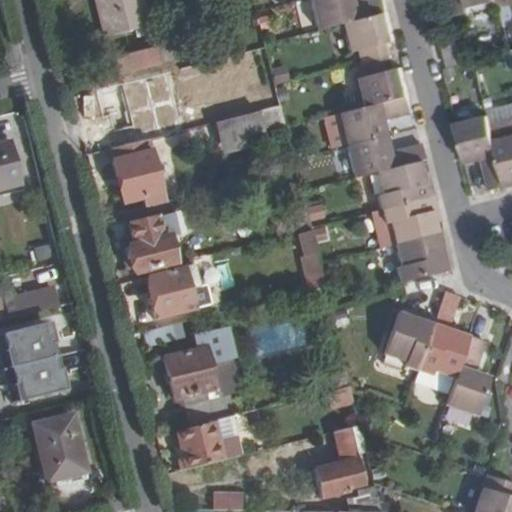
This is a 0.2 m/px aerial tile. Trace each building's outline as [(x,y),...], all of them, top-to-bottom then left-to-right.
[(95,0),(105,37),(148,27),(141,0),(95,0)] [(352,0),(309,0),(317,30),(342,24),(388,13),(384,0),(368,0),(354,3),(352,0)] [(451,0),(456,17),(469,13),(468,7),(496,0),(451,0)] [(388,13),(342,24),(349,52),(356,51),(360,65),(392,57),(388,43),(394,41),(388,13)] [(448,69),(469,64),(463,42),(443,47),(448,69)] [(169,44),(111,59),(115,75),(173,60),(169,44)] [(392,57),(360,65),(363,77),(355,78),(362,107),(407,96),(401,67),(395,68),(392,57)] [(143,79),(118,85),(127,121),(152,115),(143,79)] [(362,107),(337,113),(345,146),(387,136),(383,119),(411,113),(407,96),(362,107)] [(279,106),(214,122),(222,152),(266,141),(263,128),(283,123),(279,106)] [(123,122),(128,144),(148,139),(161,136),(155,114),(152,115),(127,121),(123,122)] [(489,192),(507,188),(495,139),(489,114),(457,122),(467,162),(481,159),(489,192)] [(511,116),(491,122),(495,139),(511,134),(511,116)] [(511,134),(495,139),(507,188),(511,186),(511,134)] [(387,136),(345,146),(353,179),(377,173),(418,163),(423,162),(418,143),(390,150),(387,136)] [(9,137),(0,139),(0,194),(23,189),(9,137)] [(128,144),(108,149),(122,205),(141,200),(144,208),(164,203),(148,139),(128,144)] [(418,163),(377,173),(383,195),(378,196),(382,211),(431,199),(428,185),(423,186),(420,174),(418,163)] [(431,199),(382,211),(385,224),(389,223),(395,245),(434,236),(432,224),(429,212),(434,211),(431,199)] [(10,245),(26,244),(23,202),(7,203),(10,245)] [(272,217),(277,237),(299,231),(310,229),(305,208),(272,217)] [(176,213),(128,225),(133,244),(126,246),(133,272),(175,262),(170,237),(181,235),(176,213)] [(310,229),(299,231),(305,256),(316,253),(310,229)] [(434,236),(395,245),(400,268),(396,269),(399,284),(440,274),(448,271),(445,257),(440,258),(437,247),(434,236)] [(29,250),(34,263),(52,256),(46,243),(29,250)] [(181,267),(146,275),(157,318),(193,310),(183,266),(181,267)] [(44,311),(57,308),(52,288),(12,298),(10,292),(1,294),(7,320),(44,311)] [(324,289),(313,291),(316,304),(328,301),(324,289)] [(449,325),(458,296),(445,292),(435,320),(449,325)] [(412,312),(410,317),(420,321),(421,315),(412,312)] [(418,371),(435,320),(421,315),(420,321),(410,317),(399,313),(384,353),(405,361),(403,366),(418,371)] [(433,370),(454,378),(468,338),(455,333),(446,330),(449,325),(435,320),(418,371),(431,376),(433,370)] [(49,324),(2,335),(18,403),(66,391),(49,324)] [(446,330),(455,333),(457,328),(449,325),(446,330)] [(173,326),(143,333),(146,347),(176,339),(173,326)] [(448,394),(444,405),(475,416),(488,378),(473,373),(483,343),(468,338),(454,378),(448,394)] [(184,400),(189,423),(213,417),(232,413),(228,394),(239,391),(232,360),(209,365),(205,350),(164,359),(174,402),(184,400)] [(413,382),(448,394),(454,378),(433,370),(431,376),(418,371),(413,382)] [(55,480),(85,472),(71,417),(33,425),(47,482),(55,480)] [(189,423),(175,427),(186,469),(241,455),(236,438),(219,443),(213,417),(189,423)] [(359,425),(333,432),(340,462),(314,469),(321,496),(364,486),(357,455),(365,453),(360,432),(359,425)] [(86,481),(85,472),(55,480),(57,488),(86,481)] [(486,476),(473,511),(511,511),(511,484),(487,476),(486,476)] [(213,496),(212,510),(243,510),(238,493),(218,493),(217,496),(213,496)]
